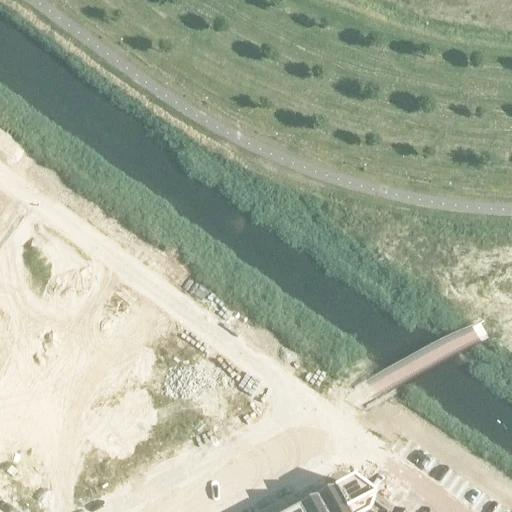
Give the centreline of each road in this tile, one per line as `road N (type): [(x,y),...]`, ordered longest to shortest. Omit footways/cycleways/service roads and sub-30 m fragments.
road 1 (residential): [(0,176),(308,405)]
road 2 (residential): [(308,405),(116,511)]
road 3 (residential): [(248,511),(365,448)]
